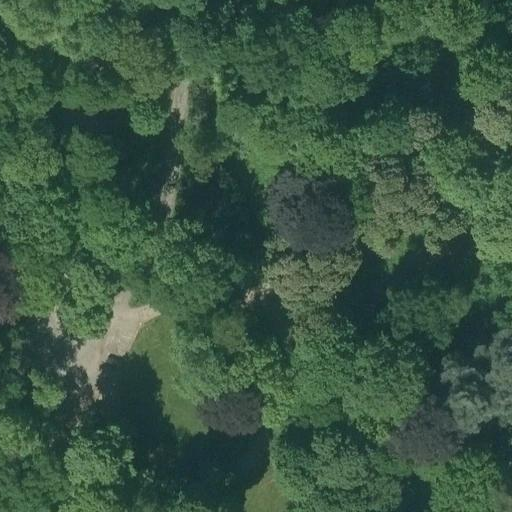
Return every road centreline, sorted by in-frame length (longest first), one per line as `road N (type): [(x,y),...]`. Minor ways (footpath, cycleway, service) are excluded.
road 1 (track): [(511,234),(475,233),(347,286),(270,287)]
road 2 (residential): [(55,511),(66,348)]
